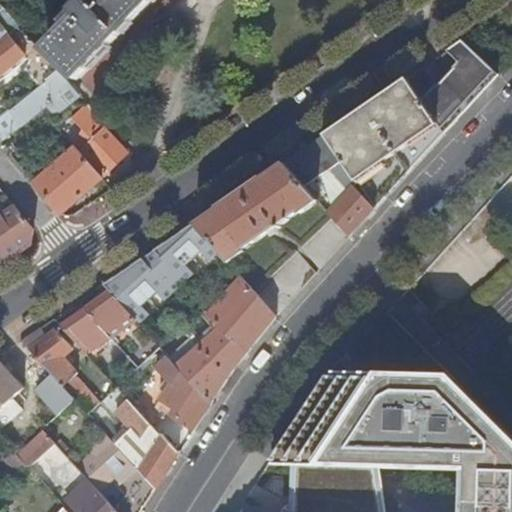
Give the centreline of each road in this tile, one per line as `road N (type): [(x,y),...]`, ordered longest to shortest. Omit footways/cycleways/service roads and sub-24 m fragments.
road 1 (tertiary): [(511,110),(297,337),(176,511)]
road 2 (secondary): [(457,0),(74,262)]
